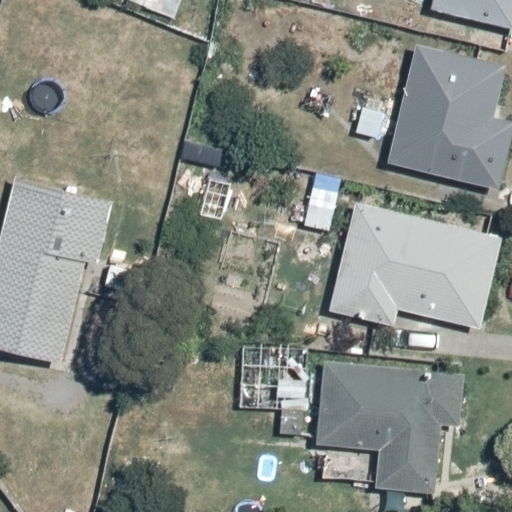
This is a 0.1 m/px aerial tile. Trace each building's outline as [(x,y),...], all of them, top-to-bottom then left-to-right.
[(511,0),(435,0),(433,10),(511,29),(511,0)] [(389,162),(501,190),(511,146),(511,119),(495,116),(508,67),(418,44),(389,162)] [(116,203),(19,176),(0,247),(0,346),(62,365),(89,262),(99,265),(116,203)] [(503,239),(358,201),(331,310),(396,327),(400,309),(482,329),(503,239)] [(465,374),(325,361),(318,443),(381,450),(378,486),(436,494),(444,425),(461,427),(465,374)] [(259,374),(257,414),(280,416),(279,436),(303,437),(306,377),(259,374)] [(16,511),(0,483),(0,511),(16,511)]
